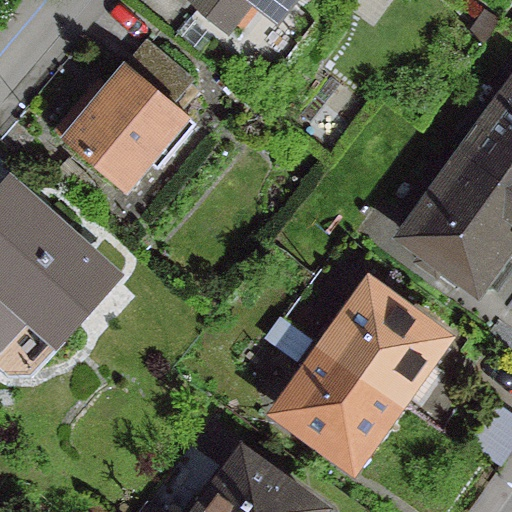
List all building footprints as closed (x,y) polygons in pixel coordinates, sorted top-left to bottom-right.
[(186,0),(199,13),(224,32),(247,2),(267,18),(281,0),(186,0)] [(166,105),(187,80),(144,44),(123,69),(124,70),(98,101),(87,92),(52,133),(117,187),(178,115),(166,105)] [(511,82),(458,157),(511,196),(511,82)] [(499,251),(511,233),(511,196),(458,157),(400,237),(472,289),(479,280),(491,288),(511,260),(499,251)] [(0,327),(17,308),(52,338),(106,278),(5,188),(0,192),(0,327)] [(391,401),(435,339),(365,289),(336,330),(326,322),(310,343),(391,401)] [(346,462),(391,401),(310,343),(296,364),(306,371),(277,412),(346,462)] [(200,509),(190,501),(181,511),(309,511),(311,511),(238,457),(200,509)]
